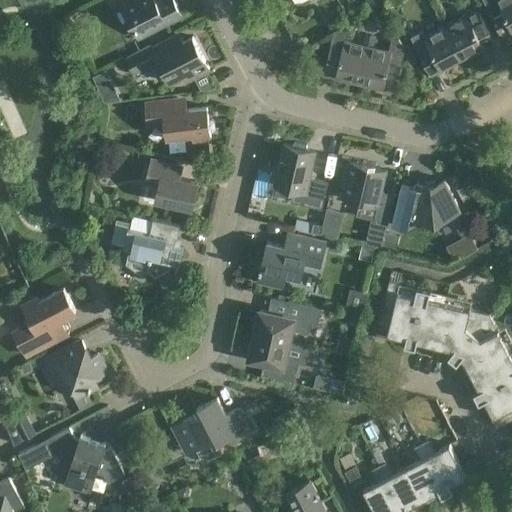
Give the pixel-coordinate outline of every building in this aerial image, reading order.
[(139,38),(166,24),(167,25),(183,17),(174,0),(165,0),(158,4),(155,0),(137,0),(123,7),(139,38)] [(370,13),(386,5),(383,0),(366,0),(364,1),(370,13)] [(511,0),(483,0),(496,24),(505,40),(511,36),(511,0)] [(467,16),(447,26),(463,57),(474,52),(484,46),(486,50),(497,44),(477,6),(465,11),(467,16)] [(336,15),(326,20),(331,30),(341,25),(336,15)] [(443,71),(442,68),(463,57),(447,26),(426,37),(422,30),(411,36),(419,52),(432,76),(443,71)] [(361,81),(369,47),(371,36),(366,35),(364,46),(348,42),(352,29),(345,27),(335,32),(325,76),(338,79),(339,76),(361,81)] [(167,76),(171,83),(183,77),(186,82),(210,70),(194,37),(184,42),(180,34),(153,48),(151,45),(125,59),(134,76),(151,67),(159,81),(167,76)] [(371,36),(369,47),(361,81),(382,86),(381,90),(395,93),(406,48),(400,40),(393,38),(390,52),(374,48),(376,37),(371,36)] [(98,91),(109,85),(103,72),(92,78),(98,91)] [(168,138),(172,137),(194,135),(195,140),(212,138),(208,107),(180,111),(178,99),(147,103),(150,127),(166,124),(168,138)] [(285,144),(275,185),(294,190),(291,202),(323,209),(329,182),(310,178),(316,152),(308,150),(307,145),(294,142),(292,146),(285,144)] [(147,183),(160,186),(157,200),(193,208),(199,183),(174,177),(177,165),(152,160),(147,183)] [(351,162),(342,199),(360,204),(378,208),(375,221),(369,244),(383,247),(386,233),(388,224),(389,224),(396,195),(383,192),(388,171),(376,168),(377,164),(364,161),(363,165),(351,162)] [(424,185),(418,183),(417,187),(403,184),(393,225),(408,229),(411,217),(436,223),(461,210),(445,180),(439,183),(436,180),(431,179),(427,181),(424,185)] [(129,228),(125,246),(131,248),(127,264),(142,276),(150,272),(156,277),(170,269),(172,262),(181,264),(184,248),(177,246),(182,226),(154,220),(151,233),(129,228)] [(323,226),(297,220),(295,230),(321,235),(323,226)] [(321,234),(338,238),(341,226),(324,222),(321,234)] [(473,232),(447,244),(455,260),(480,248),(473,232)] [(304,264),(321,268),(327,242),(289,233),(286,246),(268,242),(259,282),(284,288),(287,275),(301,279),(304,264)] [(400,236),(386,233),(383,247),(397,250),(400,236)] [(375,249),(362,246),(359,260),(372,262),(375,249)] [(433,346),(444,303),(398,292),(400,283),(390,281),(377,335),(388,337),(388,335),(407,340),(405,346),(416,348),(418,342),(433,346)] [(77,311),(65,288),(39,301),(37,296),(24,303),(33,321),(15,330),(28,355),(70,334),(62,319),(77,311)] [(256,317),(254,327),(256,332),(255,335),(290,343),(293,330),(309,334),(312,323),(319,324),(322,309),(290,301),(286,316),(268,312),(261,310),(259,315),(256,317)] [(511,356),(490,314),(444,303),(433,346),(449,350),(452,353),(449,357),(458,364),(462,360),(465,362),(472,377),(511,356)] [(250,341),(248,351),(250,356),(249,359),(265,363),(270,364),(267,378),(294,385),(299,364),(307,365),(311,347),(290,343),(255,335),(254,339),(250,341)] [(95,378),(108,371),(99,354),(92,357),(83,341),(49,358),(61,383),(68,379),(77,396),(98,385),(95,378)] [(511,356),(472,377),(480,391),(475,393),(480,404),(485,401),(494,418),(492,419),(497,428),(511,420),(511,356)] [(32,368),(29,361),(21,365),(25,372),(32,368)] [(326,392),(329,378),(317,376),(314,389),(326,392)] [(173,426),(187,453),(196,449),(203,462),(221,452),(217,443),(235,434),(237,438),(250,431),(239,409),(227,415),(218,398),(198,409),(200,413),(173,426)] [(11,423),(21,418),(17,410),(7,415),(11,423)] [(284,415),(273,421),(278,430),(289,424),(284,415)] [(27,416),(6,426),(15,445),(35,434),(27,416)] [(76,438),(70,427),(20,453),(27,468),(55,453),(64,457),(67,464),(72,465),(66,485),(91,493),(98,473),(104,475),(109,483),(126,474),(112,447),(105,451),(107,443),(81,435),(80,439),(76,438)] [(430,440),(422,444),(449,494),(454,491),(451,486),(468,478),(450,445),(436,452),(430,440)] [(449,494),(422,444),(415,448),(421,460),(407,467),(425,500),(440,492),(443,497),(449,494)] [(264,459),(258,448),(245,455),(251,466),(264,459)] [(410,511),(409,508),(425,500),(407,467),(393,474),(387,462),(380,466),(403,511),(410,511)] [(345,471),(352,486),(363,480),(355,466),(345,471)] [(403,511),(380,466),(372,470),(379,482),(364,490),(375,511),(403,511)] [(138,472),(123,480),(137,506),(151,498),(138,472)] [(0,511),(16,511),(26,507),(9,477),(0,481),(0,511)] [(327,511),(311,480),(286,493),(295,510),(290,511),(327,511)]
